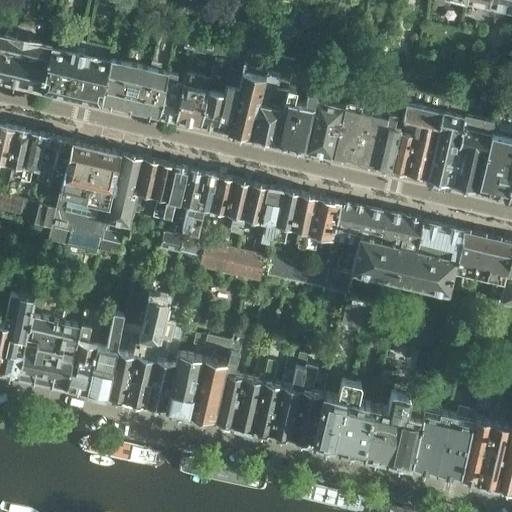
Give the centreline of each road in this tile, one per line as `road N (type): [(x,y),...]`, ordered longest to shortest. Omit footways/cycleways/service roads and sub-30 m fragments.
road 1 (residential): [(511,508),(0,389)]
road 2 (residential): [(511,216),(0,97)]
